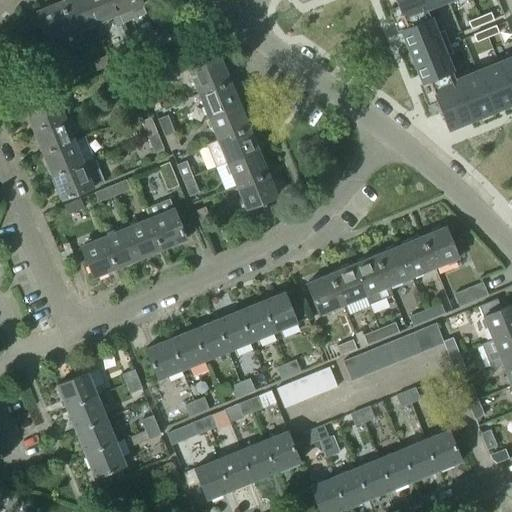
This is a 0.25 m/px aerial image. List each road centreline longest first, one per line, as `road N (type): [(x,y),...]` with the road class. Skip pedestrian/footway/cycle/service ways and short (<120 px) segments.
road 1 (residential): [(75,332),(266,251),(335,201),(386,132)]
road 2 (residential): [(386,132),(235,22)]
road 3 (residential): [(75,332),(1,170)]
road 4 (residential): [(511,250),(386,132)]
road 5 (unknown): [(92,511),(69,449),(15,471)]
